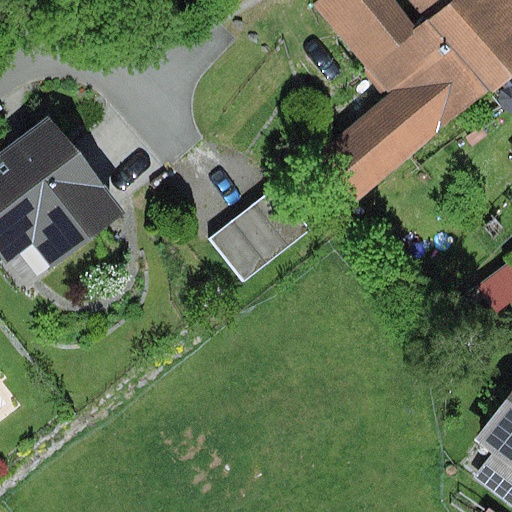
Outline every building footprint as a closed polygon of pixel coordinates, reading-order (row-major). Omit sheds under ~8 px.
[(390,97),(316,156),(351,200),(488,90),(431,18),(420,26),(399,0),(324,0),(317,6),(390,97)] [(511,0),(415,0),(431,18),(488,90),(511,71),(511,0)] [(49,124),(0,160),(0,257),(6,265),(39,241),(54,261),(116,214),(49,124)] [(278,190),(213,240),(246,284),(311,233),(278,190)] [(511,262),(476,286),(497,314),(511,303),(511,262)] [(511,397),(479,442),(491,450),(511,465),(511,397)] [(511,465),(491,450),(470,478),(511,508),(511,465)]
